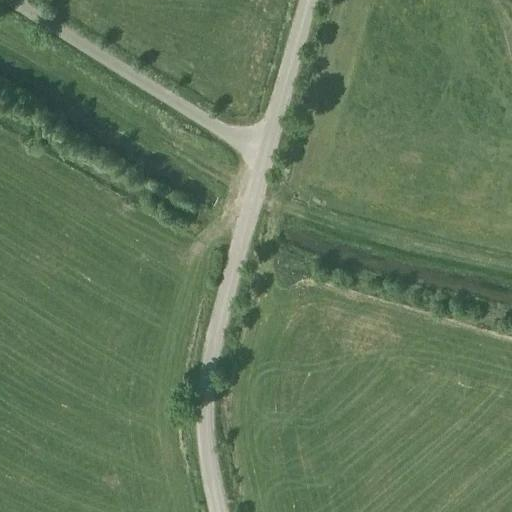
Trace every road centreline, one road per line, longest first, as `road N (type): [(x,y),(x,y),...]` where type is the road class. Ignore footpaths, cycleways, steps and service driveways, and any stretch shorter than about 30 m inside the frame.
road 1 (unclassified): [(220,511),(203,392),(267,147)]
road 2 (unclassified): [(9,0),(227,135),(267,147)]
road 3 (unclassified): [(267,147),(308,0)]
